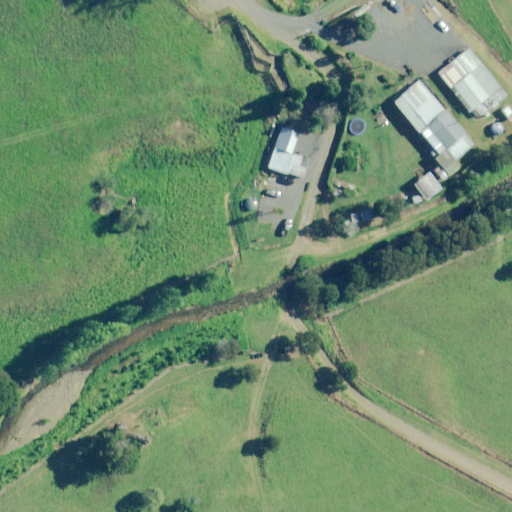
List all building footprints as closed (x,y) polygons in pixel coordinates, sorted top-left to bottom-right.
[(448,91),(451,88),(476,120),(506,98),(480,64),(467,74),(456,60),(436,76),(448,91)] [(391,104),(431,150),(428,153),(447,175),(460,165),(455,159),(472,145),(417,82),(391,104)] [(489,127),(489,128),(489,130),(489,131),(489,132),(490,133),(491,134),(492,134),(493,135),(494,136),(495,136),(496,136),(497,136),(498,135),(499,135),(500,134),(501,133),(501,132),(502,131),(502,130),(502,129),(502,128),(502,127),(501,125),(500,125),(500,124),(499,123),(497,123),(496,122),(495,122),(494,123),(493,123),(492,124),(491,124),(490,125),(490,126),(489,127)] [(291,152),(297,134),(278,128),(265,166),(302,178),(308,158),(291,152)] [(377,205),(357,213),(361,223),(381,216),(377,205)]
